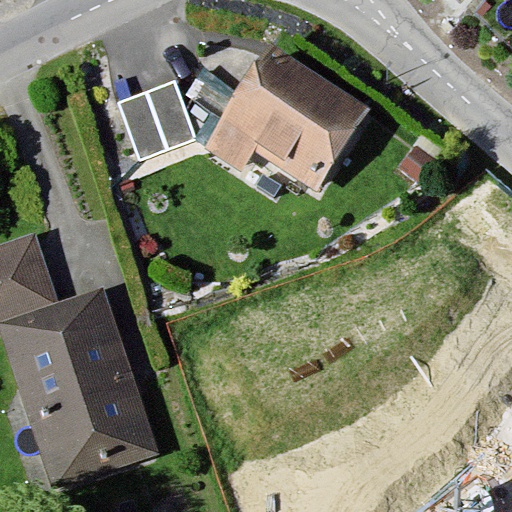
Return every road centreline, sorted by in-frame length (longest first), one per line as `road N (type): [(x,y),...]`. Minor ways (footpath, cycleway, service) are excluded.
road 1 (residential): [(511,128),(363,0)]
road 2 (residential): [(129,0),(0,61)]
